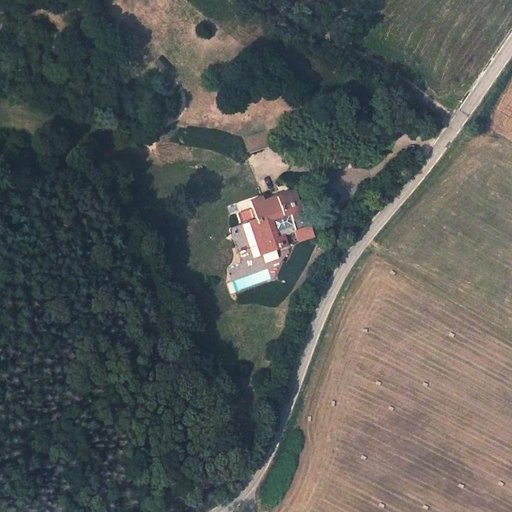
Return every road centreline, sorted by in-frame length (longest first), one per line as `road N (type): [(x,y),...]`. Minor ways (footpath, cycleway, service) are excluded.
road 1 (unclassified): [(511,43),(348,253),(264,463),(214,511)]
road 2 (track): [(278,0),(460,117)]
